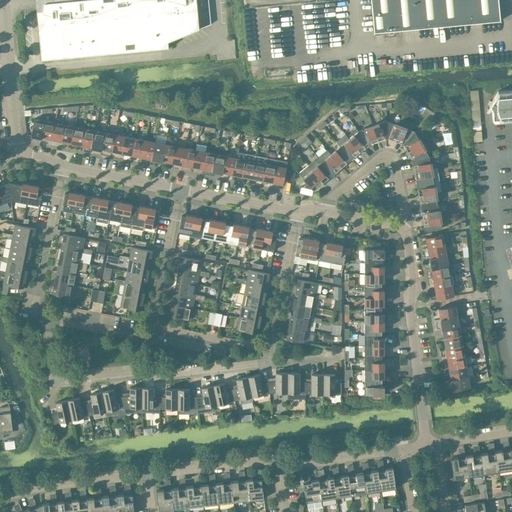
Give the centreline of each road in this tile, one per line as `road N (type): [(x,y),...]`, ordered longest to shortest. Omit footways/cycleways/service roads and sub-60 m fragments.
road 1 (residential): [(47,318),(57,381),(264,363)]
road 2 (residential): [(400,228),(415,280),(408,299),(419,393)]
road 3 (residential): [(63,166),(34,303),(47,318)]
road 4 (residential): [(328,211),(333,195),(386,155),(395,165),(400,228)]
road 5 (unclassified): [(1,0),(16,150)]
road 6 (residential): [(0,500),(21,489),(147,474)]
road 7 (residential): [(179,189),(152,327)]
road 8 (residential): [(296,212),(267,349)]
road 9 (residential): [(279,463),(411,448)]
road 10 (residential): [(147,474),(279,463)]
